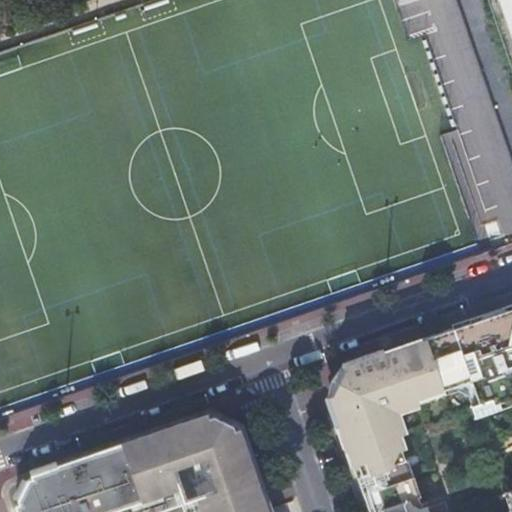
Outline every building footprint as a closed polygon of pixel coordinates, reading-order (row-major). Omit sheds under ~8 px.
[(511,0),(499,0),(511,37),(511,0)] [(499,311),(511,306),(511,302),(450,324),(451,328),(492,314),(499,311)] [(511,306),(499,311),(492,314),(451,328),(383,351),(358,360),(342,366),(327,397),(328,400),(344,446),(362,500),(366,511),(511,511),(511,495),(509,496),(511,504),(511,511),(424,511),(423,508),(421,508),(416,496),(418,495),(414,485),(406,460),(404,460),(400,448),(402,447),(397,434),(397,433),(403,432),(398,417),(395,411),(402,408),(416,403),(415,397),(469,379),(471,385),(476,401),(481,414),(509,404),(506,398),(511,396),(511,306)] [(381,348),(357,356),(358,360),(383,351),(381,348)] [(342,366),(358,360),(357,356),(340,362),(340,364),(339,367),(342,366)] [(325,393),(327,397),(342,366),(339,367),(330,378),(325,393)] [(416,403),(471,385),(469,379),(415,397),(416,403)] [(344,446),(328,400),(325,401),(341,447),(344,446)] [(474,416),(481,414),(476,401),(469,404),(474,416)] [(174,423),(29,473),(14,505),(16,511),(106,511),(129,505),(145,499),(160,494),(177,488),(180,495),(182,501),(189,499),(196,496),(201,511),(266,511),(237,427),(206,412),(174,423)] [(511,488),(502,492),(508,509),(511,508),(511,504),(509,496),(511,495),(511,488)] [(161,496),(160,494),(145,499),(146,505),(161,496)]
